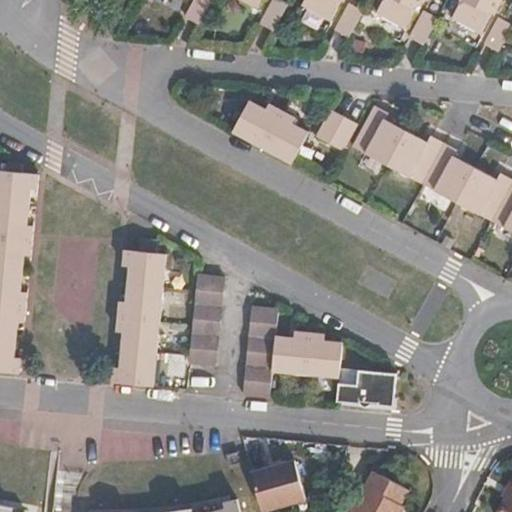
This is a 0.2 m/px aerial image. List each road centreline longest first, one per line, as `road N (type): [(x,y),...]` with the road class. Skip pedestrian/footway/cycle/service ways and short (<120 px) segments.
road 1 (residential): [(0,124),(470,375)]
road 2 (residential): [(495,319),(450,272),(93,69)]
road 3 (residential): [(0,397),(432,433),(450,426)]
road 4 (residential): [(511,97),(128,61),(93,69)]
